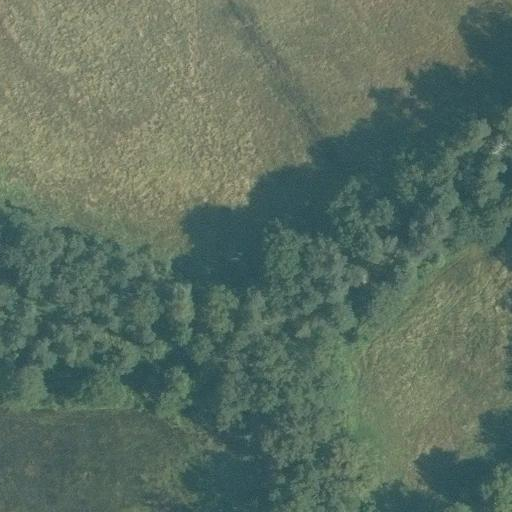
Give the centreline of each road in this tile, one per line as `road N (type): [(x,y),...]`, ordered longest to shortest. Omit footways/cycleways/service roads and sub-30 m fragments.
road 1 (track): [(216,345),(247,293),(511,108)]
road 2 (track): [(216,345),(173,308),(0,239)]
road 3 (track): [(280,511),(243,375),(216,345)]
